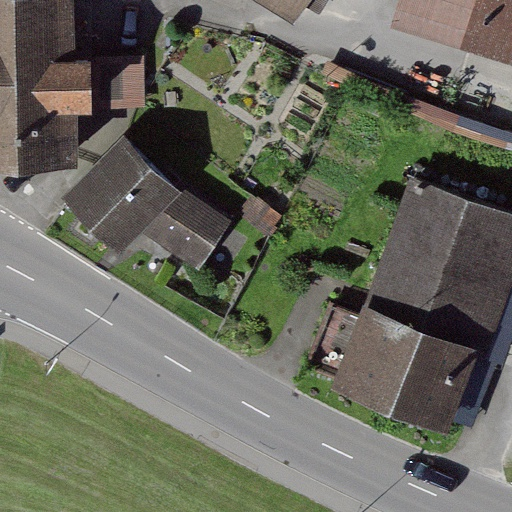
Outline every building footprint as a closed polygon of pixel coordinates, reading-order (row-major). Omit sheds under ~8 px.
[(0,0),(0,156),(73,156),(71,0),(0,0)] [(310,0),(267,0),(299,19),(310,0)] [(511,59),(511,0),(407,0),(399,24),(511,59)] [(178,184),(127,132),(70,188),(119,240),(138,219),(199,260),(227,215),(178,184)] [(348,386),(470,426),(511,301),(511,192),(423,163),(348,386)]
